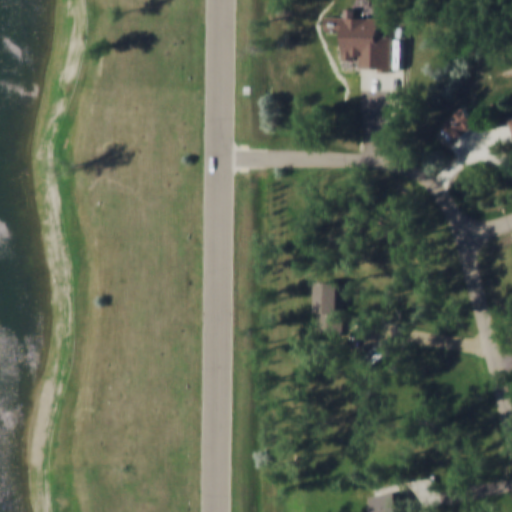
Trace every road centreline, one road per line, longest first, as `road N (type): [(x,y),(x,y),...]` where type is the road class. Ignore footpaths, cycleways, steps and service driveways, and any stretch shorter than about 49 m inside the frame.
road 1 (residential): [(221,511),(227,0)]
road 2 (residential): [(511,418),(469,237),(429,180),(384,160),(227,157)]
